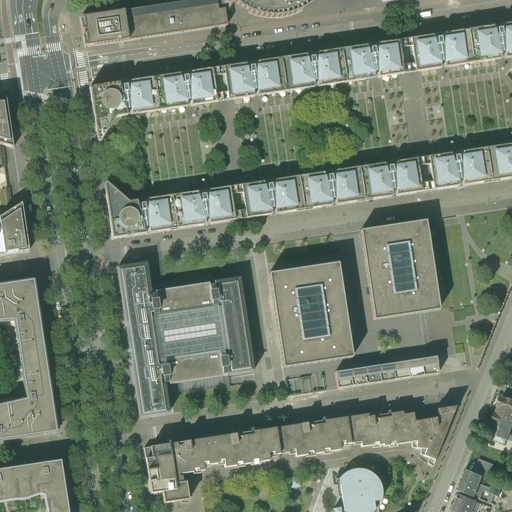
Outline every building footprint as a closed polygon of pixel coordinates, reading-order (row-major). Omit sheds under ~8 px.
[(199,0),(178,3),(145,8),(138,9),(111,13),(80,18),(84,47),(116,43),(149,37),(182,32),(227,26),(225,14),(226,14),(232,4),(233,3),(237,7),(243,10),(248,13),(249,13),(253,15),(257,16),(262,17),(267,18),(273,18),(278,18),(283,17),(288,16),(292,15),(296,13),(301,11),(308,5),(311,4),(315,1),(313,0),(199,0)] [(511,23),(414,39),(419,72),(511,57),(511,23)] [(404,40),(393,42),(398,75),(409,74),(419,72),(414,39),(404,40)] [(398,75),(393,42),(336,51),(341,84),(398,75)] [(341,84),(336,51),(274,60),(279,93),(341,84)] [(279,93),(274,60),(227,67),(232,100),(279,93)] [(232,100),(227,67),(218,69),(206,70),(211,104),(222,102),(232,100)] [(101,131),(106,134),(115,118),(126,116),(135,115),(141,114),(211,104),(206,70),(89,88),(95,132),(101,131)] [(0,145),(13,149),(6,101),(0,101),(0,254),(3,254),(3,256),(5,255),(4,253),(16,251),(17,253),(28,251),(21,204),(0,217),(0,145)] [(511,144),(432,157),(437,190),(450,189),(511,178),(511,144)] [(421,159),(411,160),(416,193),(426,192),(437,190),(432,157),(421,159)] [(395,196),(416,193),(411,160),(245,185),(250,218),(395,196)] [(239,220),(250,218),(245,185),(234,187),(224,188),(229,222),(239,220)] [(112,239),(229,222),(224,188),(128,203),(114,190),(110,195),(105,195),(112,239)] [(373,321),(438,311),(425,221),(359,231),(373,321)] [(282,369),(352,358),(337,264),(268,274),(282,369)] [(168,414),(163,384),(168,383),(168,385),(252,373),(244,316),(238,280),(154,292),(155,294),(150,295),(145,265),(116,269),(124,323),(128,322),(134,365),(131,365),(139,419),(168,414)] [(0,440),(56,432),(48,377),(33,281),(0,285),(0,321),(14,321),(26,400),(0,405),(0,440)] [(424,376),(438,374),(435,358),(421,360),(424,376)] [(409,379),(424,376),(421,360),(407,362),(409,379)] [(395,381),(409,379),(407,362),(392,364),(395,381)] [(380,383),(395,381),(392,364),(378,366),(380,383)] [(366,385),(380,383),(378,366),(363,368),(366,385)] [(351,387),(366,385),(363,368),(349,371),(351,387)] [(337,389),(351,387),(349,371),(334,373),(337,389)] [(511,442),(511,398),(508,398),(508,400),(501,398),(498,407),(497,413),(496,412),(493,422),(490,434),(489,439),(505,444),(506,440),(511,442)] [(294,453),(294,455),(295,458),(410,440),(411,449),(420,450),(419,455),(428,459),(426,464),(431,468),(455,407),(437,410),(438,418),(414,422),(412,413),(402,415),(402,412),(368,417),(368,415),(300,425),(301,430),(295,431),(296,438),(292,438),(294,453)] [(150,494),(162,493),(163,504),(188,500),(187,489),(186,482),(182,483),(181,477),(179,477),(179,475),(269,461),(269,459),(276,458),(275,456),(284,455),(294,453),(292,438),(290,426),(281,427),(143,449),(150,494)] [(60,461),(19,467),(0,470),(0,502),(9,501),(24,500),(39,495),(44,496),(45,504),(46,511),(68,511),(65,493),(60,461)] [(493,465),(486,462),(481,472),(474,469),(473,472),(488,478),(493,465)] [(460,481),(484,491),(499,497),(502,485),(491,481),(488,488),(479,484),(482,477),(465,470),(465,469),(460,481)] [(343,474),(340,477),(343,508),(333,509),(333,511),(368,511),(373,511),(376,508),(379,502),(381,497),(381,492),(380,487),(378,481),(375,477),(372,474),(366,471),(361,470),(357,470),(354,470),(350,471),(343,474)] [(484,491),(460,481),(457,489),(457,491),(480,500),(484,491)] [(454,505),(471,511),(472,511),(476,502),(458,495),(454,505)]
